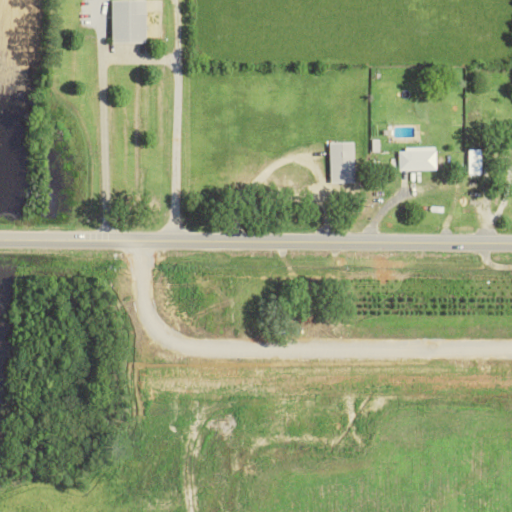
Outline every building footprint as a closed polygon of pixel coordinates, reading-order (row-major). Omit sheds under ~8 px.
[(114,0),(115,42),(150,41),(148,0),(114,0)] [(331,142),(332,182),(357,181),(356,141),(331,142)] [(437,147),(400,148),(400,170),(438,169),(437,147)] [(482,149),(467,149),(468,173),(483,173),(482,149)] [(302,327),(319,326),(318,306),(301,307),(302,327)]
